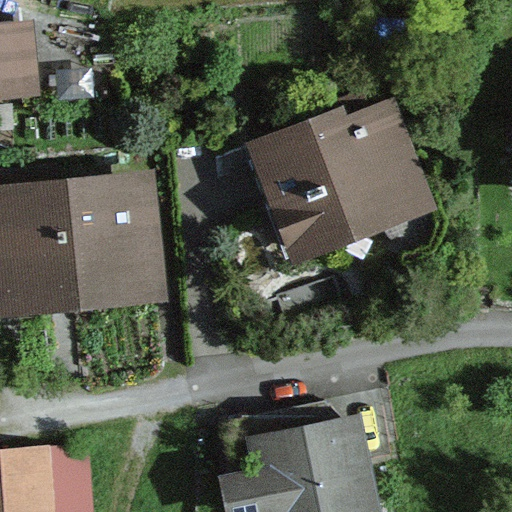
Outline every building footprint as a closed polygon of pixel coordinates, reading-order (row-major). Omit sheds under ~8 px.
[(0,83),(24,82),(26,102),(108,94),(102,25),(0,2),(0,83)] [(382,224),(373,227),(384,246),(404,253),(424,246),(436,228),(436,212),(399,116),(367,124),(359,101),(318,117),(323,131),(248,160),(267,209),(273,207),(288,246),(377,212),(382,224)] [(0,350),(49,346),(43,287),(136,278),(127,191),(57,199),(54,168),(0,173),(0,350)] [(369,511),(359,459),(390,453),(379,388),(218,421),(237,511),(369,511)] [(0,511),(89,511),(86,453),(0,458),(0,511)]
